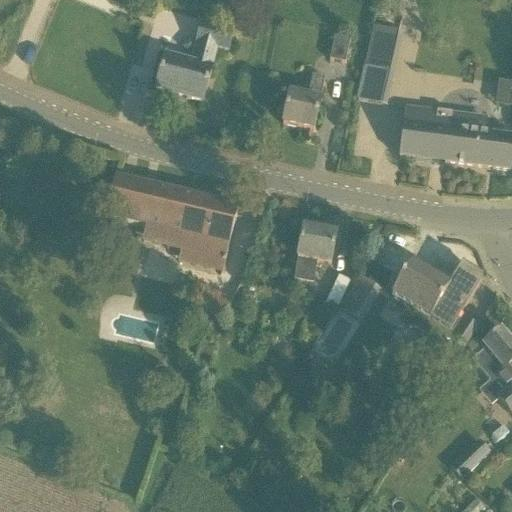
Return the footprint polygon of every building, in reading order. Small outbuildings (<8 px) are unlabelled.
[(103,0),(126,9),(129,0),(103,0)] [(156,92),(202,105),(212,70),(211,70),(217,51),(228,54),(233,34),(202,26),(197,45),(201,46),(196,66),(165,57),(156,92)] [(364,68),(395,74),(403,34),(372,28),(364,68)] [(330,61),(345,64),(350,41),(334,38),(330,61)] [(283,127),(314,133),(321,103),(320,103),(325,80),(313,77),(308,100),(289,96),(283,127)] [(494,103),(509,105),(511,85),(496,83),(494,103)] [(511,139),(462,133),(464,117),(406,109),(399,159),(511,174),(511,166),(511,139)] [(106,220),(144,230),(229,249),(238,210),(237,209),(236,210),(196,200),(194,199),(194,200),(157,191),(155,190),(155,191),(117,182),(115,181),(106,220)] [(331,267),(337,237),(303,231),(297,261),(298,261),(294,282),(311,285),(315,264),(331,267)] [(412,328),(422,334),(450,289),(413,267),(392,299),(409,310),(404,318),(414,325),(412,328)] [(425,362),(427,363),(419,376),(435,387),(443,374),(447,376),(481,323),(464,312),(483,281),(462,269),(450,289),(422,334),(437,343),(425,362)] [(363,325),(378,287),(356,279),(355,283),(336,276),(325,306),(336,310),(324,342),(342,348),(352,321),(363,325)] [(511,345),(501,333),(483,349),(485,352),(472,363),(492,386),(495,383),(505,395),(498,401),(511,417),(511,345)] [(0,371),(0,399),(9,402),(18,378),(0,371)] [(427,386),(409,374),(387,407),(405,419),(427,386)] [(451,471),(463,483),(491,456),(480,444),(451,471)] [(476,501),(464,511),(484,511),(485,511),(476,501)]
